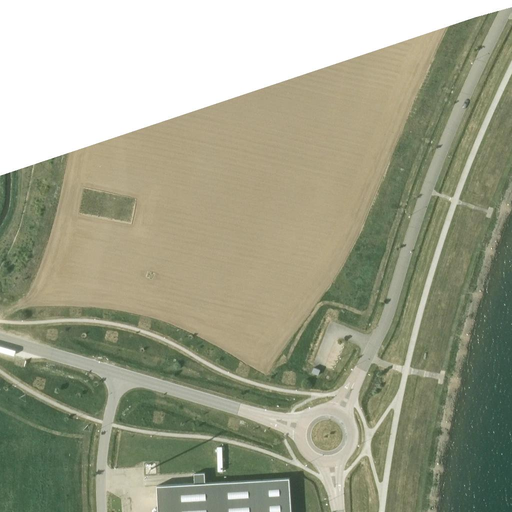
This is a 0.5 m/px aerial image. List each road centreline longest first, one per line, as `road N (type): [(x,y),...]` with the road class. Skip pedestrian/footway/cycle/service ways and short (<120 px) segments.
road 1 (unclassified): [(354,378),(384,323),(438,157),(511,0)]
road 2 (unclassified): [(118,375),(266,417)]
road 3 (unclassified): [(0,339),(118,375)]
